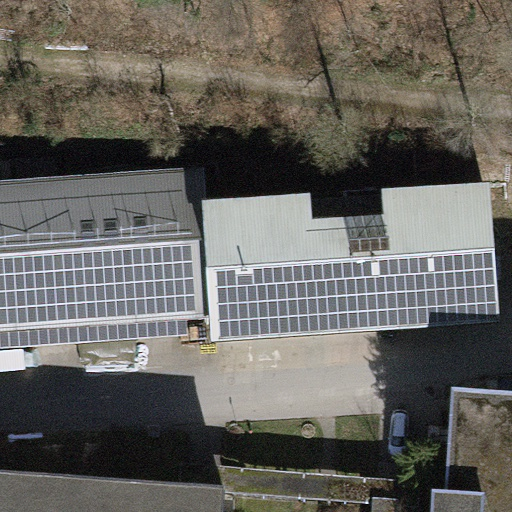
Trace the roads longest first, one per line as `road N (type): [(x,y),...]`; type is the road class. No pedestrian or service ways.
road 1 (track): [(511,103),(0,56)]
road 2 (residential): [(0,405),(511,363)]
